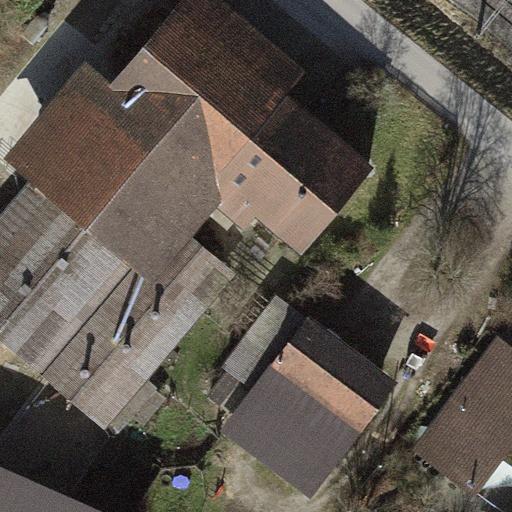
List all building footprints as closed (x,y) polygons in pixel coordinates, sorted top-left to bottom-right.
[(391,167),(193,9),(105,118),(303,276),(391,167)] [(236,223),(80,99),(0,198),(0,209),(16,222),(0,242),(0,378),(48,416),(130,314),(150,330),(236,223)] [(411,374),(326,310),(271,383),(356,447),(411,374)] [(511,335),(508,332),(419,441),(482,492),(511,455),(511,335)] [(0,511),(120,511),(0,460),(0,511)]
